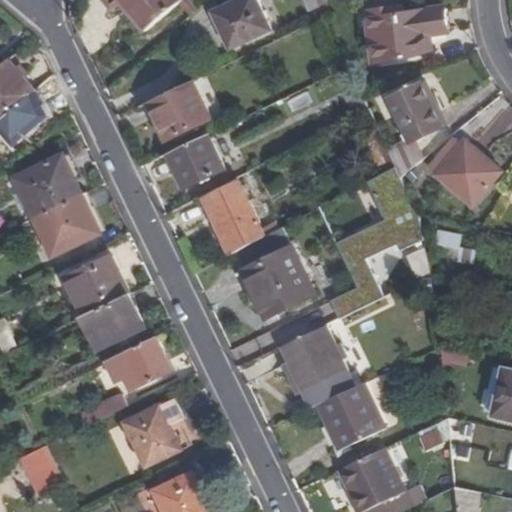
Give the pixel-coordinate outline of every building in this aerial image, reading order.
[(130,0),(151,24),(178,0),(130,0)] [(265,0),(225,0),(229,6),(221,9),(239,46),(278,26),(265,0)] [(404,7),(371,13),(372,32),(382,31),(386,63),(407,63),(434,52),(432,37),(450,32),(446,6),(405,13),(404,7)] [(25,66),(15,54),(0,66),(0,116),(3,120),(34,95),(43,88),(30,71),(25,74),(21,68),(25,66)] [(428,79),(396,93),(418,137),(449,122),(428,79)] [(217,116),(199,80),(155,101),(171,136),(217,116)] [(377,98),(387,118),(398,113),(388,93),(377,98)] [(40,103),(34,95),(3,120),(10,128),(40,103)] [(366,123),(370,132),(379,127),(375,120),(366,123)] [(370,132),(366,134),(383,168),(395,162),(379,127),(370,132)] [(230,166),(215,134),(175,153),(191,185),(230,166)] [(470,138),(441,170),(476,202),(505,169),(470,138)] [(36,204),(42,216),(89,194),(71,156),(23,177),(29,188),(36,204)] [(407,176),(402,168),(374,182),(391,219),(342,242),(363,287),(336,300),(345,318),(383,300),(390,296),(374,260),(404,246),(407,252),(430,241),(424,214),(407,176)] [(213,199),(236,250),(270,232),(246,184),(213,199)] [(27,208),(36,204),(29,188),(19,193),(27,208)] [(107,232),(89,194),(42,216),(60,254),(107,232)] [(232,252),(234,255),(286,228),(283,224),(270,232),(236,250),(232,252)] [(234,255),(234,257),(287,232),(286,228),(234,255)] [(477,248),(462,247),(464,233),(443,230),(440,257),(476,261),(477,248)] [(293,243),(287,232),(234,257),(265,319),(322,292),(296,241),(293,243)] [(72,276),(91,315),(137,293),(119,254),(72,276)] [(425,320),(410,287),(392,296),(397,307),(403,318),(411,314),(416,325),(425,320)] [(91,315),(113,360),(159,338),(137,293),(91,315)] [(387,311),(397,307),(392,296),(390,296),(383,300),(387,311)] [(353,369),(331,324),(286,345),(308,391),(353,369)] [(14,329),(2,335),(10,354),(23,348),(14,329)] [(178,368),(163,336),(159,338),(113,360),(122,378),(130,375),(137,387),(178,368)] [(445,343),(443,362),(466,365),(469,346),(445,343)] [(511,366),(500,415),(511,417),(511,366)] [(389,427),(367,383),(319,405),(341,450),(389,427)] [(84,412),(90,426),(128,407),(121,394),(84,412)] [(182,397),(168,404),(178,424),(186,420),(192,417),(182,397)] [(132,420),(153,464),(197,444),(186,420),(178,424),(168,404),(132,420)] [(511,435),(465,425),(462,441),(511,453),(511,435)] [(445,429),(422,439),(425,444),(431,441),(435,449),(451,441),(445,429)] [(45,488),(70,478),(54,443),(38,451),(29,455),(45,488)] [(407,511),(412,510),(384,451),(339,472),(357,511),(407,511)] [(219,511),(200,471),(162,490),(172,511),(219,511)] [(466,511),(463,486),(451,492),(454,497),(443,502),(448,511),(466,511)] [(483,511),(486,491),(463,486),(466,511),(483,511)]
